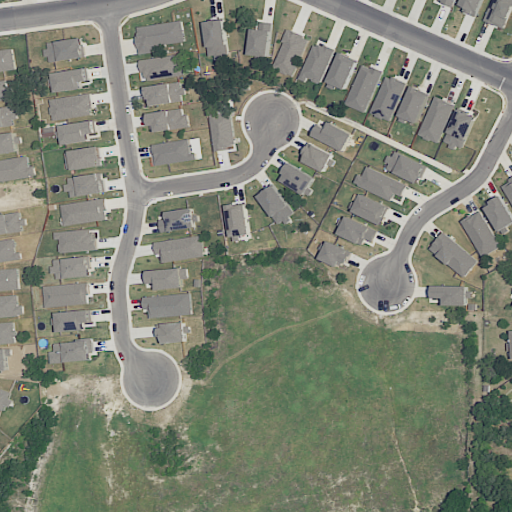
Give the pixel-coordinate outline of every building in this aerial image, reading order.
[(511,0),(492,0),(484,21),(504,29),(511,7),(511,0)] [(185,41),(182,20),(136,28),(141,54),(157,52),(156,46),(185,41)] [(229,56),(224,20),(205,23),(210,58),(229,56)] [(273,23),(253,20),(249,55),(269,57),(273,23)] [(309,38),(288,30),(274,70),(294,77),(309,38)] [(84,58),(83,39),(47,42),(48,62),(84,58)] [(335,49),(316,41),(301,77),(320,85),(335,49)] [(328,84),(345,91),(358,61),(341,53),(328,84)] [(346,105),(365,113),(382,73),(363,64),(346,105)] [(384,76),(373,116),(393,121),(404,82),(384,76)] [(184,101),(180,81),(145,87),(149,107),(184,101)] [(429,94),(411,87),(399,117),(418,124),(429,94)] [(94,115),(92,94),(50,99),(53,120),(94,115)] [(453,103),(433,97),(420,137),(440,143),(453,103)] [(476,117),(459,109),(444,141),(462,149),(476,117)] [(209,115),(216,151),(237,146),(230,110),(209,115)] [(314,137),(345,151),(353,134),(321,120),(314,137)] [(61,124),(63,144),(90,142),(89,134),(97,133),(95,121),(61,124)] [(197,152),(191,153),(190,140),(154,144),(156,165),(198,161),(197,152)] [(302,163),(326,171),(333,152),(309,144),(302,163)] [(393,158),(391,157),(385,169),(419,184),(427,166),(395,152),(393,158)] [(280,182),(308,195),(317,177),(288,164),(280,182)] [(402,197),(407,185),(366,166),(357,185),(392,201),(395,194),(402,197)] [(71,197),(104,194),(102,174),(68,177),(69,190),(71,190),(71,197)] [(511,179),(502,185),(511,202),(511,179)] [(295,215),(275,185),(259,196),(279,226),(295,215)] [(390,207),(361,194),(353,212),(382,225),(390,207)] [(511,225),(511,215),(503,196),(485,204),(498,232),(511,225)] [(63,204),(65,225),(109,221),(107,200),(63,204)] [(163,233),(196,227),(193,207),(167,212),(168,219),(160,220),(163,233)] [(481,257),(500,249),(483,211),(463,220),(481,257)] [(363,245),(365,240),(372,244),(378,231),(347,216),(339,234),(363,245)] [(430,248),(464,278),(478,261),(444,232),(430,248)] [(156,241),(157,255),(162,255),(163,262),(205,258),(203,237),(156,241)] [(346,268),(352,252),(327,242),(321,259),(346,268)] [(91,277),(90,257),(55,259),(56,279),(91,277)] [(189,278),(188,267),(147,272),(148,284),(156,283),(157,290),(184,287),(183,279),(189,278)] [(467,306),(468,286),(432,285),(432,299),(442,299),(442,305),(467,306)] [(193,316),(191,294),(144,296),(145,310),(150,310),(151,318),(193,316)] [(85,323),(92,323),(92,311),(58,312),(58,332),(86,331),(85,323)] [(187,342),(186,323),(161,324),(162,343),(187,342)] [(52,342),(53,362),(92,362),(91,342),(52,342)]
